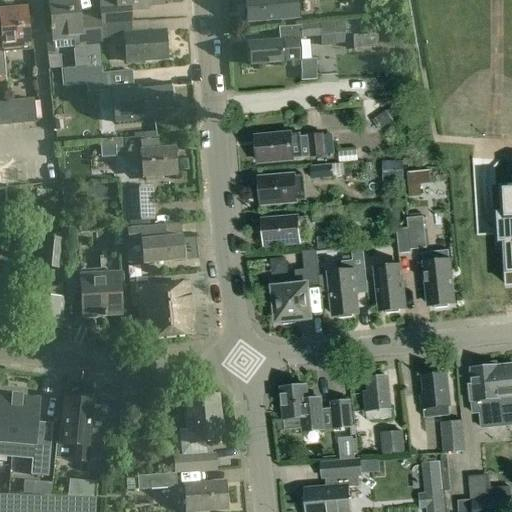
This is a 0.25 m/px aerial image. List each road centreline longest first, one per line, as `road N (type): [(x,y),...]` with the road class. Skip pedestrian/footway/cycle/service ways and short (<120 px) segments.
road 1 (residential): [(242,364),(222,260),(202,0)]
road 2 (residential): [(242,364),(511,334)]
road 3 (residential): [(0,344),(135,363),(242,364)]
road 4 (residential): [(256,511),(242,364)]
